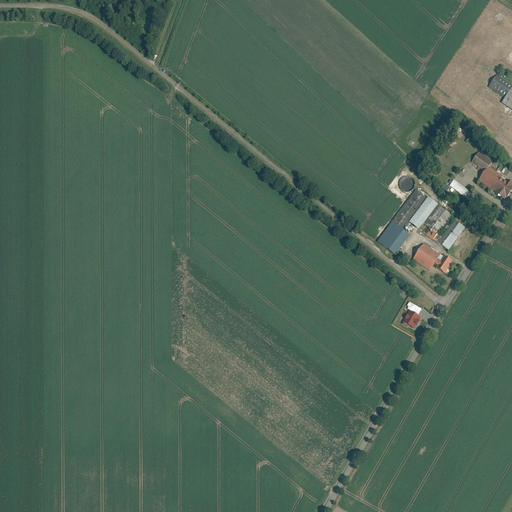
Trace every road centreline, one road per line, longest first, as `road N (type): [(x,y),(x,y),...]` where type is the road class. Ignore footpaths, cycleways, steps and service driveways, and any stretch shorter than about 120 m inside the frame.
road 1 (unclassified): [(442,306),(89,17),(49,4),(0,4)]
road 2 (unclassified): [(442,306),(325,511)]
road 3 (unclassified): [(511,204),(442,306)]
